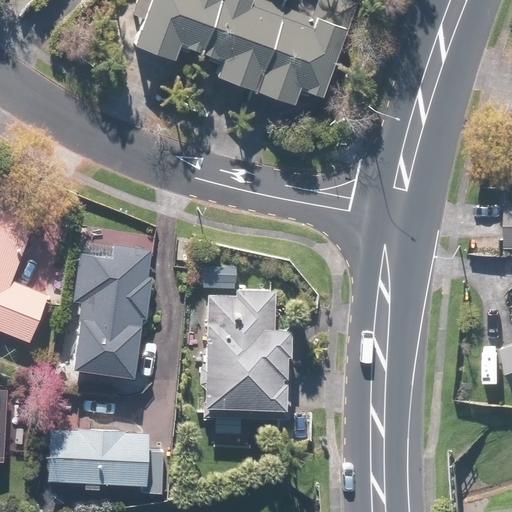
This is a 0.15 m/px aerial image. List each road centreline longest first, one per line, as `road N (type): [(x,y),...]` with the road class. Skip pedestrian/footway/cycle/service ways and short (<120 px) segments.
road 1 (residential): [(390,208),(279,192),(153,159),(43,107),(0,77)]
road 2 (primary): [(390,208),(371,511)]
road 3 (primary): [(461,0),(390,208)]
